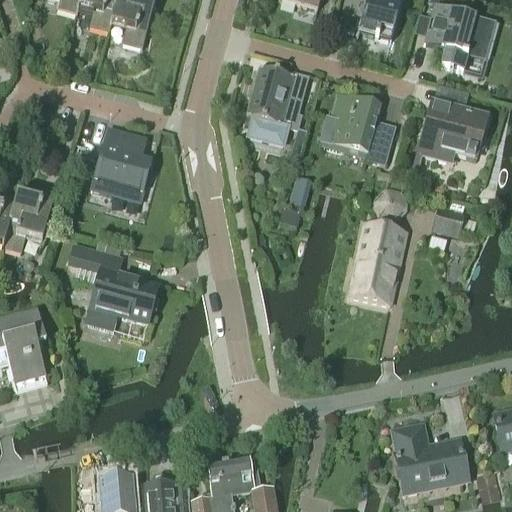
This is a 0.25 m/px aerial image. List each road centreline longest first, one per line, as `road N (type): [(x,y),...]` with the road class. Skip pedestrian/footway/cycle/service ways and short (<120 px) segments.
road 1 (tertiary): [(252,411),(194,133)]
road 2 (tertiary): [(511,365),(299,411),(252,411)]
road 3 (tertiary): [(32,468),(212,431),(252,411)]
road 4 (residential): [(194,133),(28,91)]
road 5 (tertiary): [(194,133),(227,0)]
